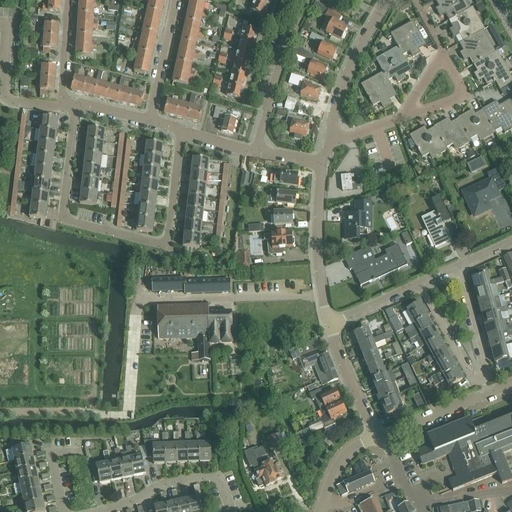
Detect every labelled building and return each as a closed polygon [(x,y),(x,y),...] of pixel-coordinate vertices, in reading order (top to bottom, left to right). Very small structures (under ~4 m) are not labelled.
[(60,0),(49,0),(49,6),(43,5),(43,11),(60,12),(60,0)] [(164,4),(147,0),(144,0),(144,3),(149,4),(148,11),(162,14),(164,4)] [(208,15),(209,11),(203,10),(205,3),(191,0),(189,11),(208,15)] [(269,7),(255,0),(250,11),(264,18),(269,7)] [(464,0),(436,0),(440,7),(435,10),(439,17),(445,14),(449,21),(451,20),(469,9),(464,0)] [(408,2),(403,5),(405,8),(406,9),(408,10),(412,8),(408,2)] [(482,3),(475,7),(479,14),(485,10),(482,3)] [(99,6),(80,5),(79,15),(93,16),(94,9),(99,9),(99,6)] [(482,32),(484,31),(471,8),(469,9),(451,20),(455,27),(449,30),(453,38),(459,34),(463,41),(482,32)] [(162,14),(148,11),(146,17),(141,16),(140,20),(160,24),(162,14)] [(208,15),(189,11),(186,21),(200,24),(202,18),(207,19),(208,15)] [(339,24),(342,17),(328,11),(325,17),(331,20),(328,26),(330,27),(326,34),(342,41),(347,30),(340,26),(341,25),(339,24)] [(79,15),(78,26),(98,27),(98,23),(93,22),(93,16),(79,15)] [(58,38),(59,26),(52,26),(52,21),(46,20),(44,37),(58,38)] [(160,24),(140,20),(140,24),(144,25),(143,31),(158,34),(160,24)] [(200,24),(186,21),(184,31),(203,36),(204,32),(199,31),(200,24)] [(308,32),(312,26),(306,23),(302,30),(308,32)] [(402,56),(409,52),(413,58),(420,54),(417,48),(424,44),(413,23),(390,35),(398,49),(402,56)] [(98,27),(78,26),(77,36),(92,37),(92,31),(98,31),(98,27)] [(239,32),(238,37),(242,38),(241,40),(256,44),(259,32),(244,29),(243,33),(239,32)] [(158,34),(143,31),(141,38),(136,37),(136,40),(155,45),(158,34)] [(203,36),(184,31),(182,42),(196,45),(197,38),(203,40),(203,36)] [(494,53),(482,32),(463,41),(461,43),(465,50),(459,54),(464,61),(470,58),(474,65),(494,53)] [(325,40),(312,34),(310,39),(317,42),(315,47),(320,50),(318,55),(332,62),(338,50),(324,43),(325,40)] [(92,37),(77,36),(77,47),(96,48),(97,44),(91,43),(92,37)] [(58,38),(44,37),(43,54),(50,54),(50,49),(57,50),(58,38)] [(506,47),(501,38),(496,42),(500,50),(506,47)] [(155,45),(136,40),(135,44),(140,45),(139,52),(153,55),(155,45)] [(256,44),(241,40),(238,51),(253,55),(256,44)] [(196,45),(182,42),(180,52),(199,56),(200,53),(195,51),(196,45)] [(96,48),(77,47),(76,57),(90,58),(91,51),(96,52),(96,48)] [(324,79),(325,79),(328,74),(326,74),(328,69),(312,62),(314,57),(296,48),(294,55),(307,60),(305,65),(310,67),(308,74),(323,80),(324,79)] [(402,56),(398,49),(376,61),(383,74),(388,82),(394,78),(398,84),(406,80),(402,74),(410,70),(402,56)] [(253,55),(238,51),(235,63),(250,66),(253,55)] [(153,55),(139,52),(137,58),(132,57),(131,61),(151,65),(153,55)] [(191,65),(193,59),(198,60),(204,62),(205,58),(199,57),(199,56),(180,52),(177,62),(191,65)] [(479,72),(474,75),(478,82),(484,78),(488,86),(496,82),(500,89),(511,82),(511,80),(496,52),(494,53),(475,64),(475,65),(479,72)] [(151,65),(131,61),(130,64),(136,66),(134,72),(148,76),(151,65)] [(56,80),(56,68),(49,67),(49,62),(43,62),(41,79),(56,80)] [(191,65),(177,62),(175,73),(195,77),(195,73),(190,72),(191,65)] [(250,66),(235,63),(232,74),(247,78),(250,66)] [(80,73),(81,68),(75,66),(75,71),(76,72),(71,92),(83,95),(87,81),(80,79),(82,73),(80,73)] [(195,77),(175,73),(173,83),(187,86),(188,79),(194,80),(195,77)] [(247,78),(232,74),(229,85),(244,89),(247,78)] [(292,80),(300,83),(302,77),(294,74),(292,80)] [(388,82),(383,74),(361,86),(372,107),(380,103),(383,109),(391,105),(388,100),(395,95),(388,82)] [(102,78),(97,77),(96,83),(87,81),(83,95),(94,97),(98,84),(100,84),(102,78)] [(22,79),(20,98),(26,99),(28,80),(22,79)] [(56,80),(41,79),(40,96),(47,97),(47,91),(55,92),(56,80)] [(303,82),(301,88),(303,89),(300,97),(317,103),(321,90),(313,88),(314,86),(303,82)] [(124,84),(120,83),(119,89),(109,86),(106,100),(117,103),(120,90),(122,90),(124,84)] [(109,86),(100,84),(98,84),(94,97),(106,100),(109,86)] [(244,89),(229,85),(226,97),(241,100),(244,89)] [(122,90),(120,90),(117,103),(128,106),(132,92),(122,90)] [(128,106),(140,109),(142,102),(147,103),(148,96),(132,92),(128,106)] [(297,101),(288,98),(285,109),(293,112),(297,101)] [(511,128),(511,98),(506,102),(507,104),(500,108),(497,102),(482,111),(484,113),(494,131),(501,127),(504,133),(511,128)] [(179,104),(163,100),(161,107),(166,108),(164,115),(176,118),(179,104)] [(195,102),(190,101),(189,107),(179,104),(176,118),(188,121),(191,107),(193,108),(195,102)] [(203,110),(193,108),(191,107),(188,121),(199,124),(203,110)] [(288,113),(278,110),(276,116),(287,119),(288,113)] [(484,113),(476,118),(472,111),(458,119),(459,122),(470,140),(477,135),(480,142),(495,133),(494,131),(484,113)] [(307,137),(308,136),(309,132),(308,131),(310,125),(300,122),(300,120),(288,117),(287,123),(292,125),(290,134),(295,135),(294,139),(301,141),(302,137),(306,138),(307,137)] [(58,120),(41,118),(40,131),(56,133),(58,120)] [(224,121),(220,120),(219,128),(222,129),(222,133),(233,135),(236,121),(225,118),(224,121)] [(452,126),(448,120),(434,128),(435,130),(446,148),(453,144),(457,150),(471,142),(470,140),(459,122),(452,126)] [(435,130),(428,134),(425,128),(409,137),(421,157),(428,153),(432,160),(447,151),(446,148),(435,130)] [(105,132),(88,130),(87,142),(103,144),(105,132)] [(56,133),(40,131),(38,144),(55,146),(56,133)] [(103,144),(87,142),(85,155),(101,157),(103,144)] [(55,146),(38,144),(37,156),(53,158),(55,146)] [(162,146),(147,144),(145,157),(161,158),(162,146)] [(472,151),(467,155),(470,160),(475,157),(472,151)] [(101,157),(85,155),(84,167),(100,169),(101,157)] [(53,158),(37,156),(35,169),(52,171),(53,158)] [(161,158),(145,157),(144,169),(160,171),(161,158)] [(209,162),(193,160),(191,173),(208,174),(209,162)] [(483,169),(479,161),(469,166),(473,174),(483,169)] [(100,169),(84,167),(82,180),(98,182),(100,169)] [(52,171),(35,169),(34,181),(50,183),(52,171)] [(160,171),(144,169),(142,182),(158,184),(160,171)] [(491,181),(463,194),(465,197),(464,199),(466,203),(468,203),(474,217),(490,210),(487,204),(485,204),(487,201),(488,201),(498,197),(497,194),(507,189),(498,170),(488,175),(491,181)] [(208,174),(191,173),(190,185),(206,187),(208,174)] [(249,174),(243,173),(240,186),(247,187),(249,174)] [(298,179),(296,179),(297,174),(282,173),(281,177),(271,176),(270,182),(274,182),(274,184),(280,184),(280,185),(297,187),(298,179)] [(354,180),(354,176),(341,177),(343,192),(352,192),(351,180),(354,180)] [(98,182),(82,180),(81,193),(97,194),(98,182)] [(50,183),(34,181),(32,194),(49,196),(50,183)] [(158,184),(142,182),(141,194),(157,196),(158,184)] [(206,187),(190,185),(189,198),(205,200),(206,187)] [(384,202),(391,199),(388,191),(380,194),(384,202)] [(296,195),(271,192),(270,198),(268,198),(267,204),(295,207),(295,204),(296,202),(295,202),(296,195)] [(97,194),(81,193),(79,205),(95,207),(97,194)] [(49,196),(32,194),(31,206),(47,208),(49,196)] [(157,196),(141,194),(139,207),(155,209),(157,196)] [(436,212),(421,219),(435,249),(450,241),(443,226),(450,222),(439,197),(431,201),(433,205),(436,212)] [(205,200),(189,198),(187,210),(203,212),(205,200)] [(346,241),(359,241),(359,237),(367,237),(367,224),(371,224),(371,203),(361,203),(361,206),(355,206),(356,216),(348,216),(348,223),(346,223),(346,241)] [(47,208),(31,206),(30,219),(46,221),(47,208)] [(155,209),(139,207),(138,220),(154,221),(155,209)] [(203,212),(187,210),(186,223),(202,225),(203,212)] [(292,226),(292,213),(274,214),(274,227),(292,226)] [(154,221),(138,220),(137,232),(152,234),(154,221)] [(202,225),(186,223),(184,235),(200,237),(202,225)] [(263,232),(263,226),(248,227),(249,234),(263,232)] [(407,233),(402,235),(407,246),(412,244),(407,233)] [(292,240),(291,234),(264,237),(264,242),(272,241),(273,254),(275,256),(282,255),(284,253),(284,249),(292,248),(292,247),(294,245),(294,241),(292,240)] [(194,258),(195,250),(199,250),(200,237),(184,235),(183,248),(185,249),(184,257),(194,258)] [(369,248),(344,260),(349,271),(352,270),(360,287),(372,281),(372,283),(375,281),(373,278),(397,267),(397,268),(406,264),(398,246),(385,252),(387,256),(375,262),(369,248)] [(511,253),(503,258),(511,276),(511,253)] [(494,286),(492,281),(490,282),(486,269),(477,272),(479,278),(472,280),(475,292),(495,287),(495,286),(494,286)] [(506,270),(499,272),(502,279),(499,280),(501,285),(510,282),(506,270)] [(185,280),(152,281),(153,294),(185,292),(185,295),(230,294),(230,281),(185,283),(185,280)] [(478,303),(492,300),(498,298),(495,287),(475,292),(478,303)] [(492,300),(478,303),(481,315),(507,308),(505,304),(500,305),(497,304),(493,305),(492,300)] [(427,318),(419,304),(407,311),(414,324),(427,318)] [(198,355),(191,355),(191,363),(210,362),(209,345),(232,344),(230,313),(208,314),(208,307),(157,309),(159,341),(197,340),(198,355)] [(507,308),(481,315),(484,327),(498,323),(498,322),(502,321),(501,314),(508,312),(507,308)] [(403,331),(396,317),(389,321),(396,334),(403,331)] [(413,333),(407,336),(410,341),(415,338),(420,335),(433,328),(427,318),(414,324),(409,327),(413,333)] [(501,334),(498,323),(484,327),(487,338),(501,334)] [(438,338),(433,328),(420,335),(426,345),(438,338)] [(372,340),(367,329),(354,334),(359,346),(372,340)] [(503,340),(507,339),(508,337),(511,336),(511,331),(507,333),(501,334),(487,338),(490,350),(504,346),(503,340)] [(444,349),(438,338),(426,345),(432,356),(444,349)] [(376,352),(372,340),(359,346),(363,357),(376,352)] [(312,343),(289,352),(293,360),(299,358),(304,370),(314,366),(322,387),(338,381),(328,355),(318,359),(315,351),(313,352),(312,350),(314,349),(312,343)] [(508,361),(504,346),(490,350),(494,365),(508,361)] [(432,356),(427,359),(422,361),(424,366),(428,364),(429,365),(436,362),(438,366),(450,359),(444,349),(432,356)] [(381,363),(376,352),(363,357),(367,368),(381,363)] [(413,356),(407,359),(411,367),(417,364),(413,356)] [(441,372),(431,378),(433,382),(456,370),(450,359),(438,366),(441,372)] [(385,374),(381,363),(367,368),(372,379),(385,374)] [(417,364),(411,367),(416,378),(422,375),(417,364)] [(462,381),(456,370),(433,382),(435,387),(446,381),(450,387),(447,389),(450,394),(460,389),(457,384),(462,381)] [(390,385),(385,374),(372,379),(376,390),(390,385)] [(390,385),(376,390),(381,401),(394,396),(394,397),(398,395),(399,395),(394,383),(390,385)] [(340,402),(335,390),(320,397),(317,392),(310,395),(313,401),(315,400),(321,411),(340,402)] [(398,395),(394,397),(394,396),(381,401),(386,416),(391,414),(393,419),(404,415),(401,409),(403,409),(398,395)] [(326,421),(323,423),(299,433),(302,439),(312,434),(326,428),(326,429),(335,425),(332,420),(346,413),(340,402),(321,411),(323,417),(326,421)] [(511,416),(494,424),(493,421),(482,425),(479,419),(470,423),(469,419),(426,436),(431,446),(416,452),(422,466),(433,462),(448,456),(454,470),(457,477),(448,481),(453,492),(498,474),(502,485),(511,480),(511,477),(503,455),(511,451),(511,416)] [(249,422),(244,424),(247,432),(252,430),(249,422)] [(327,440),(324,443),(329,448),(333,445),(327,440)] [(157,446),(157,442),(144,442),(147,459),(153,458),(153,465),(165,464),(164,446),(157,446)] [(211,463),(211,444),(198,445),(199,463),(211,463)] [(177,464),(176,445),(164,446),(165,464),(177,464)] [(188,464),(187,445),(176,445),(177,464),(188,464)] [(199,463),(198,445),(187,445),(188,464),(199,463)] [(284,478),(273,453),(269,454),(266,446),(258,450),(257,448),(252,450),(252,449),(244,453),(250,468),(252,467),(258,479),(255,480),(259,488),(265,485),(266,487),(274,484),(274,482),(284,478)] [(33,458),(30,447),(6,452),(8,464),(14,462),(33,458)] [(145,475),(141,457),(129,459),(133,478),(145,475)] [(35,469),(33,458),(14,462),(17,473),(35,469)] [(133,478),(129,459),(118,462),(122,480),(133,478)] [(122,480),(118,462),(107,464),(111,482),(122,480)] [(91,467),(94,484),(99,483),(100,485),(111,482),(107,464),(96,466),(91,467)] [(38,480),(35,469),(17,473),(19,485),(38,480)] [(376,485),(370,471),(336,486),(342,499),(376,485)] [(19,485),(13,486),(16,497),(22,496),(41,491),(38,480),(19,485)] [(43,502),(41,491),(22,496),(24,507),(43,502)] [(202,511),(199,497),(188,500),(190,511),(202,511)] [(190,511),(188,500),(176,502),(178,511),(190,511)] [(380,511),(375,500),(361,506),(364,511),(380,511)] [(45,511),(43,502),(24,507),(25,511),(45,511)] [(178,511),(176,502),(165,505),(166,511),(178,511)] [(470,504),(471,511),(480,511),(479,507),(482,506),(481,502),(470,504)] [(413,511),(408,503),(398,508),(399,511),(413,511)]
